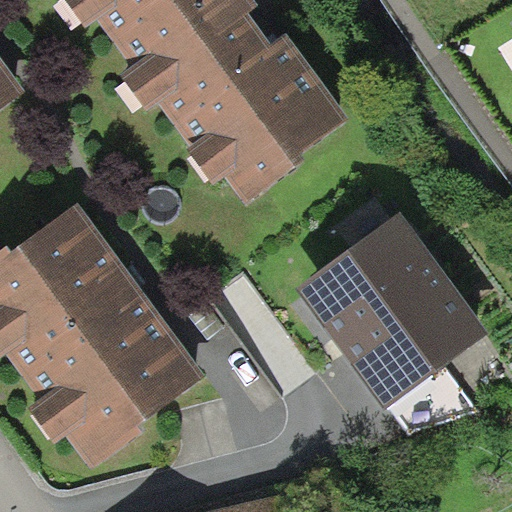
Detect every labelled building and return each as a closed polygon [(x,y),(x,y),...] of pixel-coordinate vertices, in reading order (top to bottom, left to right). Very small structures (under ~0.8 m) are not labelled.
[(352,126),(260,0),(61,0),(86,33),(98,25),(133,73),(121,81),(147,116),(159,107),(193,153),(188,156),(213,190),(227,181),(244,205),(352,126)] [(0,113),(25,96),(0,61),(0,113)] [(207,379),(79,209),(11,259),(6,252),(0,255),(0,364),(6,360),(39,403),(28,411),(57,450),(68,441),(95,477),(145,440),(138,431),(207,379)] [(488,339),(401,219),(297,294),(384,414),(488,339)] [(234,511),(289,511),(286,500),(234,511)]
